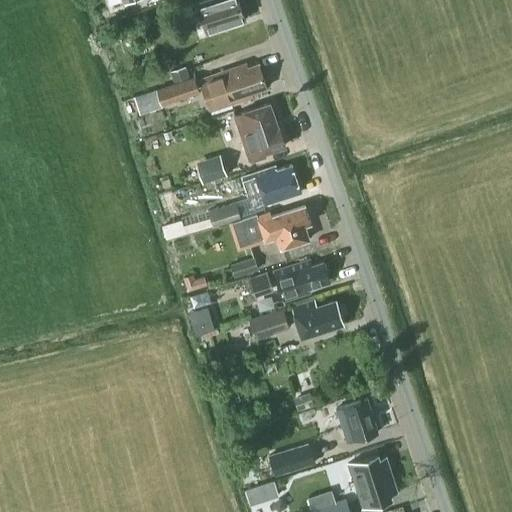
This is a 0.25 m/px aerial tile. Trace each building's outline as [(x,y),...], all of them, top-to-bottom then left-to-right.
[(208,31),(244,19),(238,0),(205,0),(199,2),(208,31)] [(178,19),(198,13),(195,3),(175,10),(178,19)] [(110,37),(113,44),(123,40),(120,33),(110,37)] [(246,62),(211,74),(199,78),(210,110),(248,97),(247,93),(267,86),(259,62),(247,66),(246,62)] [(201,92),(195,75),(157,88),(162,105),(201,92)] [(234,114),(247,151),(250,160),(262,156),(264,151),(285,144),(279,126),(278,126),(270,102),(234,114)] [(196,161),(203,182),(227,174),(220,153),(196,161)] [(248,194),(261,190),(265,203),(301,191),(292,164),(276,169),(275,165),(242,176),(248,194)] [(241,217),(236,201),(209,209),(211,215),(213,223),(214,226),(241,217)] [(305,224),(311,222),(305,204),(270,215),(269,211),(257,215),(256,213),(229,222),(238,248),(277,235),(280,247),(309,238),(305,224)] [(182,218),(162,224),(166,238),(213,223),(211,215),(183,224),(182,218)] [(235,276),(258,269),(254,256),(231,263),(235,276)] [(274,270),(284,299),(309,291),(308,287),(329,280),(323,261),(311,265),(309,259),(274,270)] [(267,271),(248,277),(255,297),(274,290),(267,271)] [(188,290),(208,285),(205,276),(194,279),(193,273),(184,276),(188,290)] [(196,293),(200,306),(215,301),(211,289),(196,293)] [(335,299),(319,304),(317,305),(315,299),(291,306),(301,337),(343,324),(335,299)] [(201,330),(220,326),(215,303),(196,308),(201,330)] [(284,307),(249,318),(256,340),(291,329),(284,307)] [(298,409),(314,404),(310,391),(294,397),(298,409)] [(334,428),(342,425),(347,440),(378,430),(367,397),(336,407),(339,415),(331,417),(334,428)] [(309,442),(269,454),(275,475),(316,463),(309,442)] [(397,490),(386,455),(379,457),(378,453),(348,462),(354,480),(350,481),(353,490),(357,489),(362,506),(392,496),(390,492),(397,490)] [(351,511),(346,496),(311,508),(312,511),(351,511)]
